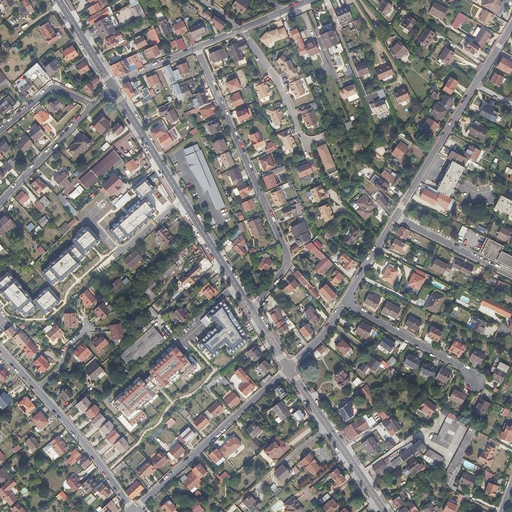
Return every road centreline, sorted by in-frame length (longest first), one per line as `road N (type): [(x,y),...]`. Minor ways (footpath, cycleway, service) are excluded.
road 1 (residential): [(196,47),(286,253),(287,265),(251,310)]
road 2 (primary): [(251,310),(111,85)]
road 3 (residential): [(133,510),(287,368)]
road 4 (residential): [(37,388),(133,510)]
road 5 (residential): [(343,302),(475,383)]
road 6 (residential): [(395,217),(475,85)]
road 7 (residential): [(241,28),(276,77),(307,150)]
road 8 (residential): [(91,105),(0,201)]
road 9 (residential): [(327,427),(228,511)]
road 10 (residential): [(395,217),(511,275)]
